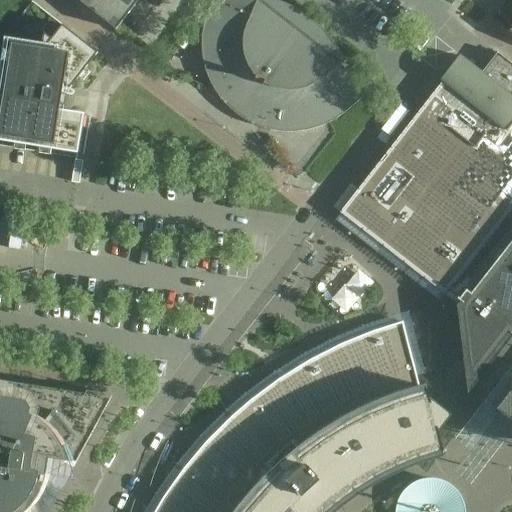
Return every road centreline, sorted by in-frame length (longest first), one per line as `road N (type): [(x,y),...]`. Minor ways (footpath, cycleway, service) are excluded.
road 1 (residential): [(99,511),(168,392),(411,83)]
road 2 (residential): [(306,0),(411,83)]
